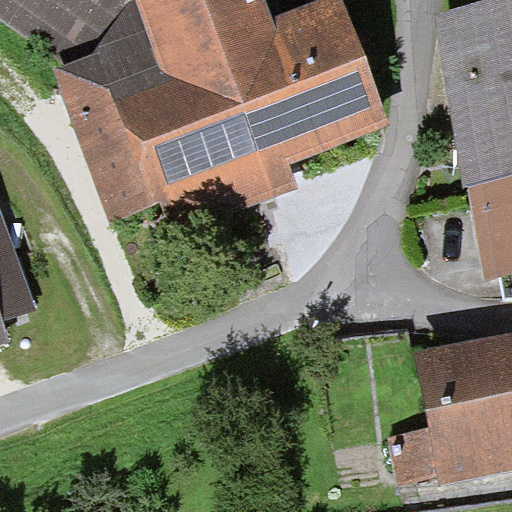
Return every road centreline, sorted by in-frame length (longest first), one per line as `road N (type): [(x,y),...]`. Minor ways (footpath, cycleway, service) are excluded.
road 1 (residential): [(366,264),(308,299),(0,419)]
road 2 (residential): [(417,0),(397,177),(366,264)]
road 3 (track): [(117,375),(59,235),(0,161)]
road 4 (residential): [(511,317),(481,319),(403,294),(366,264)]
